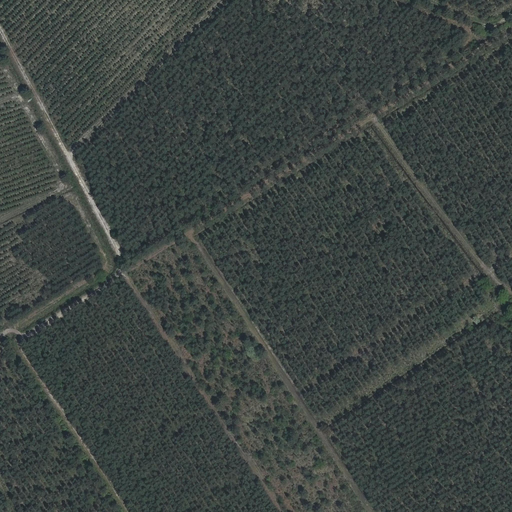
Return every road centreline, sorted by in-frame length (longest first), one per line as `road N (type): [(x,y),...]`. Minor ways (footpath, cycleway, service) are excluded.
road 1 (track): [(128,511),(21,343),(123,269),(0,25)]
road 2 (track): [(282,511),(123,269)]
